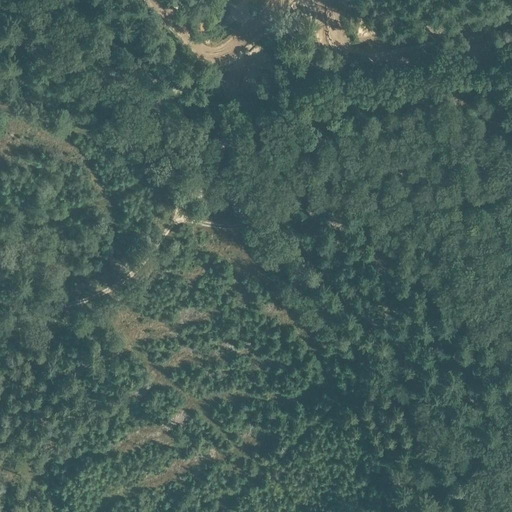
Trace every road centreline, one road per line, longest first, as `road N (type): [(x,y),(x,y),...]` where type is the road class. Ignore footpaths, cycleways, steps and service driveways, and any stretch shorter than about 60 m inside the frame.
road 1 (tertiary): [(511,462),(351,332),(47,0)]
road 2 (track): [(511,26),(340,70),(294,73),(238,126)]
road 3 (track): [(258,222),(361,165),(511,144)]
road 4 (track): [(0,323),(101,291),(176,213)]
